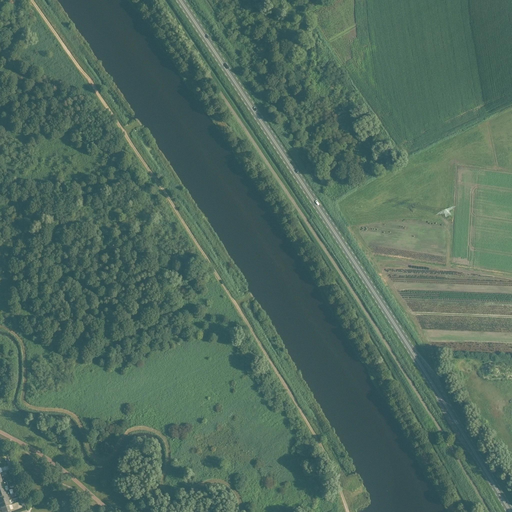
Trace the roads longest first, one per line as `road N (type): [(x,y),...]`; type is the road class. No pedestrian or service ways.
road 1 (primary): [(510,511),(180,0)]
road 2 (track): [(35,0),(269,356),(330,461),(348,511)]
